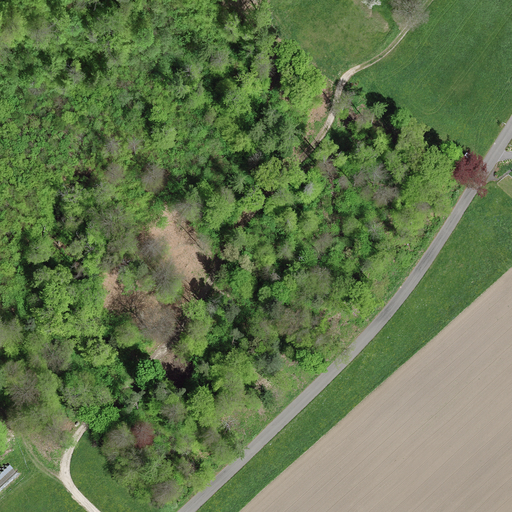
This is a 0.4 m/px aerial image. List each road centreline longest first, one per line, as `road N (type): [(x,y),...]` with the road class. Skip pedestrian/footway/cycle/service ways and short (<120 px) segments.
road 1 (track): [(94,511),(68,487),(63,466),(71,444),(193,313),(234,235),(320,139),(341,78),(392,45),(428,0)]
road 2 (residential): [(511,127),(363,338),(185,511)]
